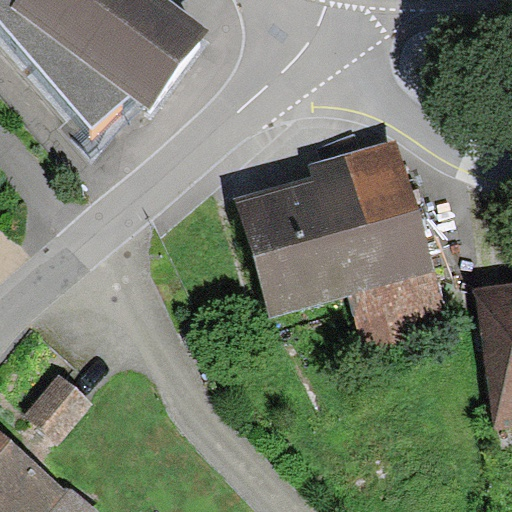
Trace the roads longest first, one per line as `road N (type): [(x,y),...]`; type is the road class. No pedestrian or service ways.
road 1 (residential): [(107,224),(137,326),(192,425),(267,511)]
road 2 (residential): [(107,224),(304,50)]
road 3 (residential): [(304,50),(439,141),(511,162)]
road 4 (residential): [(0,321),(107,224)]
